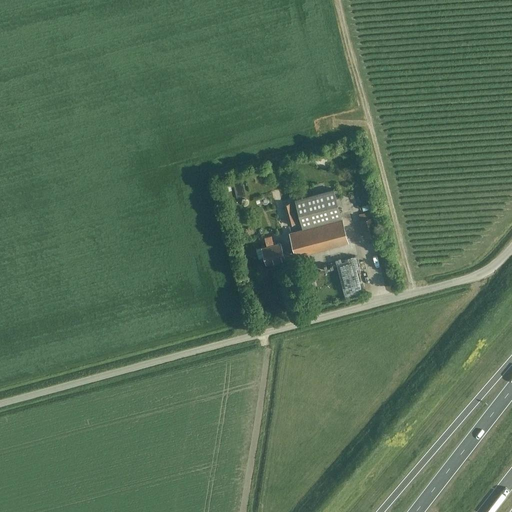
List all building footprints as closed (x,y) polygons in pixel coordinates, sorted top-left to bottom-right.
[(302,229),(290,232),(296,255),(347,242),(333,188),(294,199),(302,229)] [(268,193),(260,194),(261,201),(269,200),(268,193)] [(283,205),(288,224),(296,222),(290,203),(283,205)] [(376,234),(372,216),(360,219),(365,237),(376,234)] [(258,258),(264,256),(266,263),(285,258),(280,242),(274,244),(271,235),(264,237),(267,246),(256,248),(258,258)] [(342,267),(346,290),(355,289),(353,276),(357,276),(353,249),(340,251),(343,267),(342,267)]
